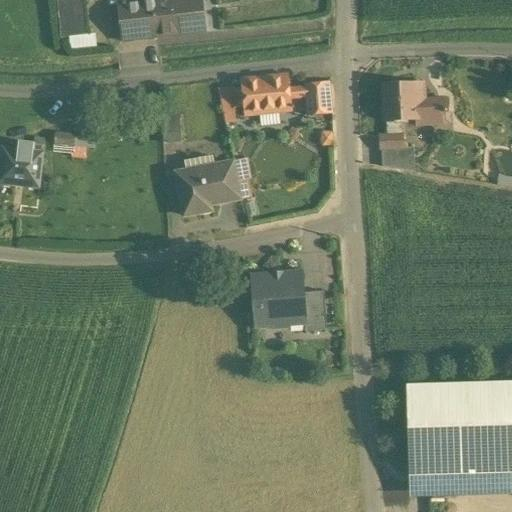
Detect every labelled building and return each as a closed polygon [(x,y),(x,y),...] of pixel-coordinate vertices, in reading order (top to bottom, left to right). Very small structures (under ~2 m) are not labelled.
[(84,0),(56,0),(60,37),(88,35),(84,0)] [(200,0),(122,0),(123,5),(120,5),(124,40),(204,31),(200,0)] [(288,75),(242,80),(243,89),(245,107),(246,117),(292,112),(291,99),(290,89),(288,75)] [(329,83),(305,86),(305,88),(306,98),(308,117),(332,114),(329,83)] [(416,84),(384,86),(386,122),(402,121),(417,120),(418,120),(417,101),(416,84)] [(423,84),(416,84),(417,101),(424,101),(423,84)] [(305,88),(290,89),(291,99),(306,98),(305,88)] [(243,89),(233,90),(235,108),(245,107),(243,89)] [(424,101),(417,101),(418,120),(417,120),(417,126),(449,124),(448,100),(424,101)] [(86,118),(74,117),(73,134),(85,135),(86,118)] [(181,118),(163,119),(164,147),(183,146),(181,118)] [(386,136),(403,135),(402,121),(386,122),(386,136)] [(386,136),(380,136),(381,150),(382,150),(404,149),(403,135),(386,136)] [(75,138),(55,136),(54,146),(74,148),(75,138)] [(19,151),(3,150),(0,180),(0,185),(41,190),(44,154),(35,153),(36,146),(20,144),(19,151)] [(404,149),(382,150),(383,168),(415,173),(414,148),(404,149)] [(234,167),(177,178),(184,217),(203,214),(201,208),(240,201),(234,167)] [(511,176),(502,175),(500,186),(511,187),(511,176)] [(303,273),(284,274),(285,276),(272,277),(271,276),(252,277),(256,326),(273,325),(274,329),(290,328),(289,323),(305,322),(306,322),(304,294),(303,273)] [(325,292),(304,294),(306,322),(305,322),(306,332),(327,331),(325,292)] [(511,383),(407,386),(411,499),(511,495),(511,383)]
